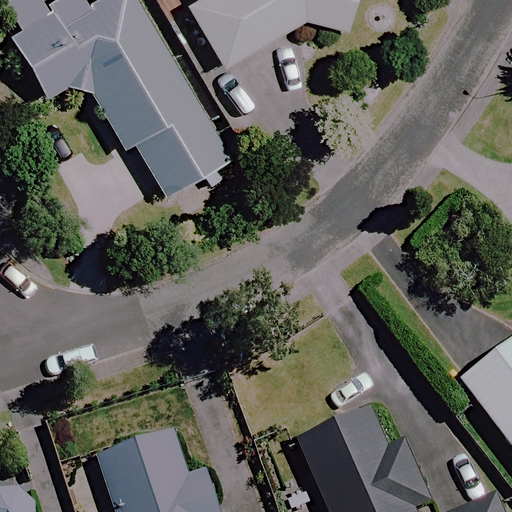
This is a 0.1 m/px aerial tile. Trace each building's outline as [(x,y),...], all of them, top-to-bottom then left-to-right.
[(227,164),(130,0),(79,0),(6,44),(51,120),(87,99),(120,156),(128,151),(160,204),(227,164)] [(190,0),(192,4),(184,9),(221,73),(303,25),(338,39),(352,0),(190,0)] [(511,348),(461,386),(511,455),(511,348)] [(297,448),(325,511),(500,511),(492,493),(448,511),(431,511),(401,443),(387,449),(371,415),(297,448)] [(189,482),(175,438),(97,464),(112,511),(200,511),(222,505),(212,475),(189,482)] [(18,507),(17,494),(0,494),(0,511),(27,511),(28,507),(18,507)]
